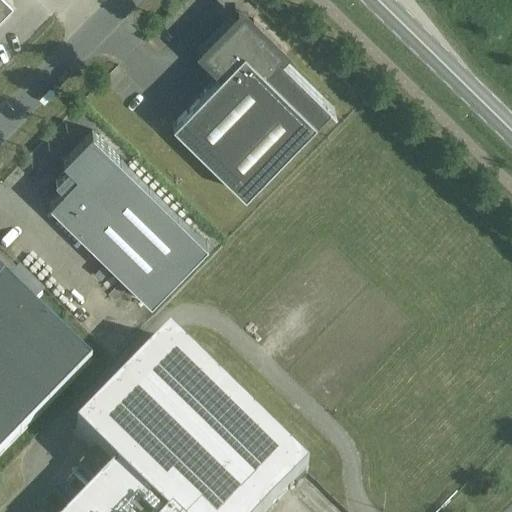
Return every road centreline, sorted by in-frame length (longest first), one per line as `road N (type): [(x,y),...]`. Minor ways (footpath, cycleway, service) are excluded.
road 1 (tertiary): [(511,131),(376,0)]
road 2 (unclassified): [(0,131),(124,0)]
